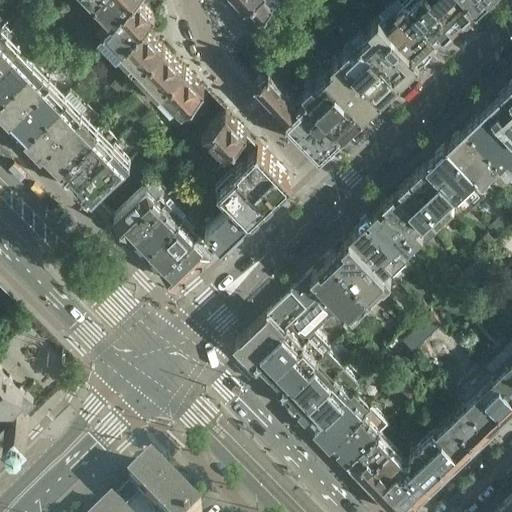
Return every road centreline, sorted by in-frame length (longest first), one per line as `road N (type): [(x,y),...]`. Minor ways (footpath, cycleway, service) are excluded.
road 1 (residential): [(335,189),(218,72),(188,0)]
road 2 (secondary): [(335,189),(511,23)]
road 3 (secondary): [(358,511),(188,348)]
road 4 (secondary): [(167,333),(0,169)]
road 5 (secondary): [(125,371),(0,505)]
road 6 (secondary): [(145,387),(276,511)]
road 7 (secondary): [(14,511),(145,387)]
road 8 (secondary): [(0,250),(125,371)]
road 9 (secondary): [(266,255),(230,274),(167,333)]
road 10 (secondary): [(188,348),(266,255)]
